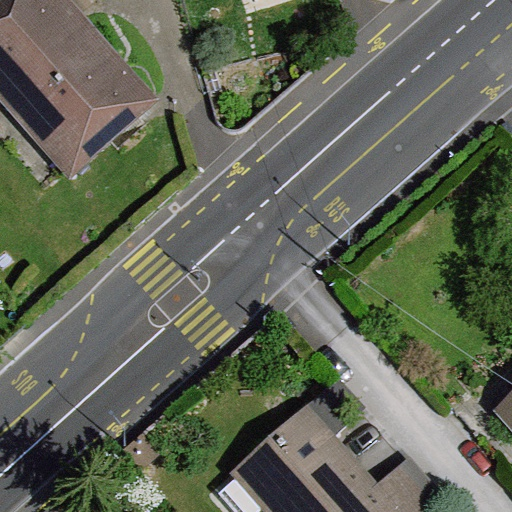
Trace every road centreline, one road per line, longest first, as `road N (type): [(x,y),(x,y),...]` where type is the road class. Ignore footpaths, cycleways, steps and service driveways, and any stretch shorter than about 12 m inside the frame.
road 1 (residential): [(251,234),(488,511)]
road 2 (secondary): [(0,456),(251,234)]
road 3 (secondary): [(251,234),(471,41)]
